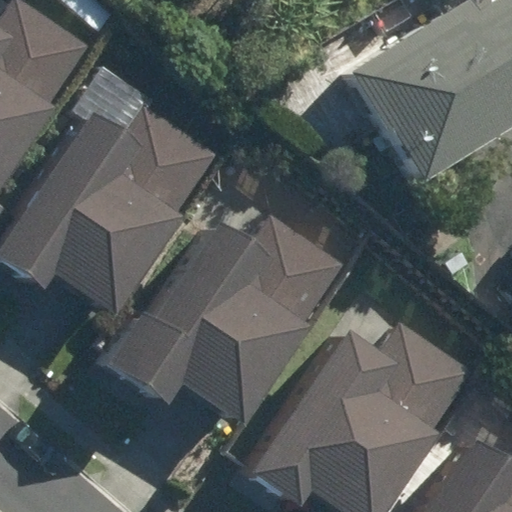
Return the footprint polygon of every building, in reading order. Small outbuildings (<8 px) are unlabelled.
[(511,17),(502,0),(488,0),(323,93),(374,183),(511,106),(511,17)] [(0,168),(62,72),(0,32),(0,168)] [(0,203),(0,294),(75,342),(182,176),(66,102),(0,203)] [(91,375),(207,449),(314,284),(198,209),(91,375)] [(222,471),(285,511),(359,511),(445,380),(329,305),(222,471)] [(394,511),(511,511),(511,459),(453,422),(394,511)]
